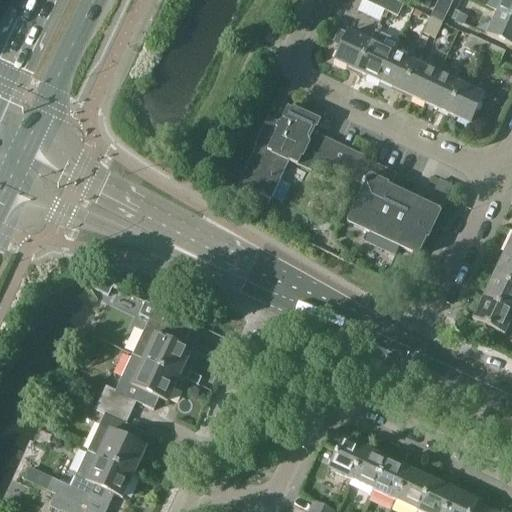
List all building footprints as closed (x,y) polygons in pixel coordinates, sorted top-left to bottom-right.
[(386,12),(391,0),(390,0),(363,0),(363,2),(386,12)] [(403,6),(391,0),(386,12),(398,18),(403,6)] [(415,0),(414,3),(428,10),(432,0),(415,0)] [(511,0),(489,0),(486,9),(497,14),(511,20),(511,0)] [(446,18),(452,6),(439,1),(434,12),(446,18)] [(415,11),(413,17),(420,20),(422,14),(415,11)] [(441,29),(446,18),(434,12),(429,23),(441,29)] [(455,12),(452,20),(464,26),(468,18),(455,12)] [(511,48),(511,20),(497,14),(487,37),(511,48)] [(435,40),(441,29),(429,23),(423,34),(435,40)] [(338,35),(334,43),(336,46),(341,48),(334,63),(357,73),(370,45),(348,34),(347,36),(341,34),(338,35)] [(370,45),(357,73),(380,84),(393,55),(398,44),(376,34),(370,45)] [(477,55),(482,43),(470,37),(465,49),(477,55)] [(505,53),(482,43),(477,55),(499,65),(505,53)] [(393,55),(380,84),(402,95),(416,66),(393,55)] [(416,66),(402,95),(425,105),(439,76),(416,66)] [(439,76),(425,105),(448,116),(461,87),(439,76)] [(461,87),(448,116),(470,126),(484,97),(461,87)] [(276,134),(265,129),(238,189),(247,193),(248,191),(271,201),(289,164),(359,196),(347,224),(419,257),(440,212),(388,188),(395,174),(312,136),(318,124),(287,110),(276,134)] [(511,237),(503,257),(511,260),(511,237)] [(511,260),(503,257),(493,278),(511,287),(511,260)] [(511,287),(493,278),(482,300),(511,314),(511,287)] [(100,282),(96,291),(109,297),(113,288),(100,282)] [(511,321),(511,314),(482,300),(472,321),(505,337),(511,321)] [(149,320),(133,356),(180,378),(186,381),(187,379),(180,376),(192,352),(180,347),(182,341),(186,343),(188,337),(194,325),(177,318),(146,303),(140,316),(149,320)] [(106,388),(101,400),(131,414),(137,403),(154,411),(156,405),(153,404),(155,398),(168,403),(179,379),(185,382),(186,381),(180,378),(133,356),(116,392),(106,388)] [(104,416),(87,452),(135,474),(141,477),(142,476),(135,473),(146,449),(137,444),(142,434),(143,434),(143,433),(126,426),(131,414),(101,400),(95,412),(104,416)] [(329,470),(351,481),(365,450),(343,440),(329,470)] [(388,461),(365,450),(351,481),(374,491),(388,461)] [(46,491),(45,492),(54,496),(86,511),(91,501),(108,509),(109,508),(106,506),(112,495),(123,500),(134,476),(140,479),(141,477),(135,474),(87,452),(70,489),(60,484),(51,480),(46,491)] [(410,471),(388,461),(374,491),(396,502),(410,471)] [(28,469),(23,481),(46,491),(51,480),(51,479),(28,469)] [(418,511),(433,482),(410,471),(396,502),(418,511)] [(446,511),(455,492),(433,482),(418,511),(446,511)] [(478,503),(455,492),(446,511),(492,511),(493,511),(477,504),(478,503)] [(55,511),(85,511),(86,511),(54,496),(48,509),(55,511)] [(333,511),(314,503),(309,511),(333,511)]
